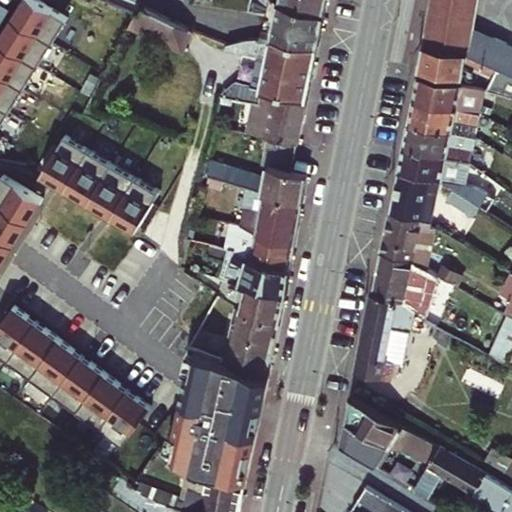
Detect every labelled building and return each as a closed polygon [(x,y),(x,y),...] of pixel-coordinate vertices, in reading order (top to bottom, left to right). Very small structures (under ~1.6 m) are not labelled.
[(0,127),(69,18),(40,0),(23,0),(0,37),(0,127)] [(327,15),(329,0),(280,0),(282,1),(284,2),(327,15)] [(511,0),(433,0),(425,45),(468,53),(511,72),(511,43),(476,27),(480,0),(511,0)] [(322,36),(327,15),(284,2),(279,28),(277,38),(320,47),(322,36)] [(138,12),(131,24),(185,52),(195,30),(142,4),(138,12)] [(277,38),(274,38),(248,38),(229,43),(228,49),(259,55),(253,83),(238,80),(222,92),(262,101),(266,90),(309,99),(320,47),(277,38)] [(511,72),(468,53),(425,45),(421,68),(462,77),(466,65),(492,75),(488,89),(511,98),(511,72)] [(420,75),(415,98),(482,114),(485,101),(460,95),(463,84),(420,75)] [(460,95),(485,101),(488,89),(463,84),(460,95)] [(262,101),(222,92),(219,118),(229,121),(231,116),(238,117),(239,111),(260,116),(270,118),(267,135),(271,136),(300,142),(309,99),(266,90),(262,101)] [(415,98),(410,124),(477,139),(480,126),(482,114),(415,98)] [(482,114),(480,126),(491,129),(493,119),(482,114)] [(260,116),(257,133),(267,135),(270,118),(260,116)] [(410,124),(405,148),(472,162),(477,139),(410,124)] [(161,191),(67,134),(42,174),(136,232),(161,191)] [(300,142),(271,136),(267,150),(296,157),(300,142)] [(405,148),(400,171),(441,179),(446,180),(456,186),(481,204),(489,193),(468,183),(472,162),(405,148)] [(296,157),(267,150),(265,162),(269,164),(267,175),(211,156),(207,170),(263,189),(264,192),(267,193),(304,202),(309,173),(294,170),(296,157)] [(400,171),(391,211),(421,218),(431,223),(441,179),(400,171)] [(0,268),(45,198),(5,172),(0,179),(0,268)] [(475,213),(481,204),(456,186),(449,196),(475,213)] [(304,202),(267,193),(263,210),(247,206),(244,224),(259,234),(297,241),(304,202)] [(391,211),(382,254),(416,261),(427,267),(430,252),(432,252),(437,227),(431,223),(421,218),(391,211)] [(237,247),(236,254),(255,259),(259,234),(244,224),(241,222),(237,247)] [(297,241),(259,234),(255,259),(292,267),(297,241)] [(292,267),(255,259),(236,254),(237,247),(210,242),(208,248),(217,251),(217,255),(229,259),(224,277),(249,283),(288,293),(292,267)] [(382,254),(374,295),(408,302),(417,310),(429,320),(438,274),(427,267),(416,261),(382,254)] [(249,283),(224,277),(220,291),(227,296),(231,285),(248,289),(249,283)] [(288,293),(249,283),(248,289),(231,285),(227,296),(239,306),(281,323),(283,316),(288,293)] [(374,295),(358,370),(391,377),(395,358),(388,357),(394,328),(412,332),(417,310),(408,302),(374,295)] [(151,407),(15,304),(0,323),(0,352),(123,444),(151,407)] [(225,359),(268,377),(281,323),(239,306),(225,359)] [(511,315),(509,314),(490,355),(507,364),(511,353),(511,315)] [(268,377),(225,359),(198,347),(191,381),(183,417),(176,453),(207,470),(211,471),(247,478),(260,417),(268,377)] [(443,444),(352,397),(342,444),(378,466),(393,438),(429,457),(433,460),(443,444)] [(476,494),(489,473),(443,444),(433,460),(416,488),(430,497),(444,474),(476,494)] [(433,460),(429,457),(411,487),(416,488),(433,460)] [(195,471),(189,469),(184,495),(190,497),(195,471)] [(142,481),(140,488),(159,501),(206,511),(240,511),(247,478),(211,471),(210,474),(195,471),(190,497),(184,495),(142,481)] [(476,494),(475,496),(500,511),(503,511),(506,509),(511,511),(511,487),(489,473),(476,494)] [(411,511),(370,486),(355,511),(357,511),(411,511)] [(206,511),(159,501),(140,488),(134,503),(147,511),(155,511),(157,509),(165,511),(206,511)]
